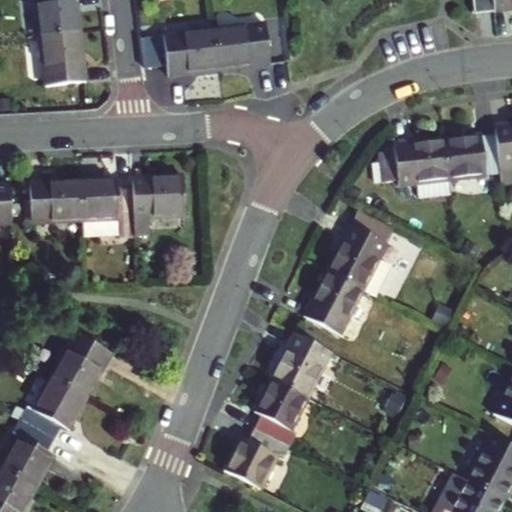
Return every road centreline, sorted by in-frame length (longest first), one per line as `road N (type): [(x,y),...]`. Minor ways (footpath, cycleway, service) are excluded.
road 1 (residential): [(300,151),(259,225),(143,511)]
road 2 (residential): [(511,58),(400,79),(342,111),(300,151)]
road 3 (residential): [(300,151),(234,125),(136,130)]
road 4 (residential): [(136,130),(0,137)]
road 5 (residential): [(121,0),(136,130)]
